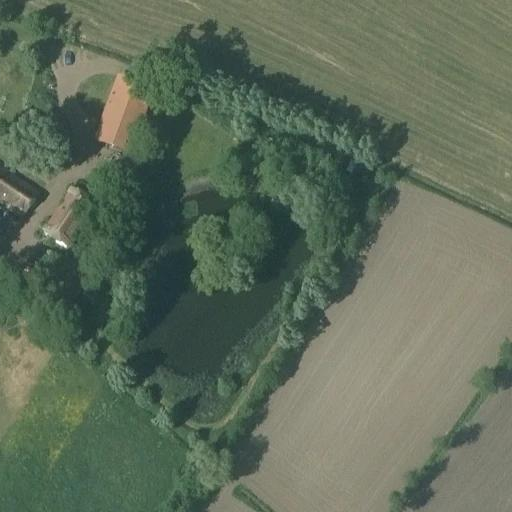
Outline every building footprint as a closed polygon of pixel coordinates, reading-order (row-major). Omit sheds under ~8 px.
[(155,91),(120,81),(99,140),(133,152),(155,91)] [(25,112),(14,129),(30,140),(41,123),(25,112)] [(0,207),(22,222),(40,195),(0,168),(0,207)] [(94,211),(67,193),(39,234),(66,253),(94,211)] [(35,302),(61,320),(89,278),(64,261),(35,302)]
